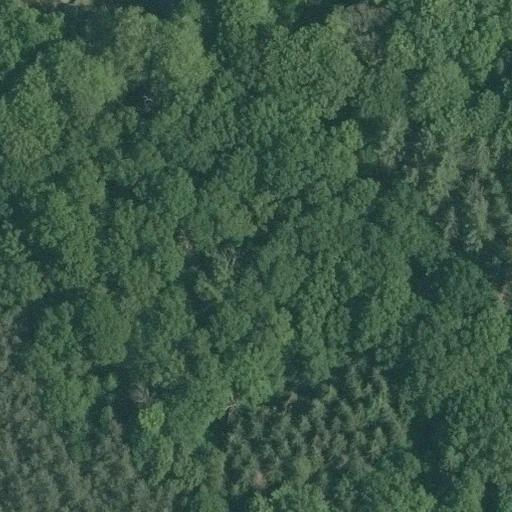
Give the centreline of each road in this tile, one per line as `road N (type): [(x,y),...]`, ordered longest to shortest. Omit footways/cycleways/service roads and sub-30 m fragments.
road 1 (track): [(511,448),(229,82),(211,39)]
road 2 (unclassified): [(511,131),(232,48),(199,33),(167,0)]
